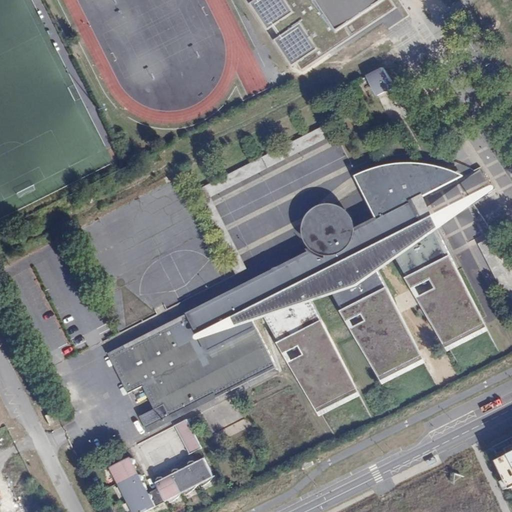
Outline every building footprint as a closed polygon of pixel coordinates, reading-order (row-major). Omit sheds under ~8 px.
[(254,0),(250,3),(268,30),(273,27),(279,37),(274,40),(292,66),(297,63),(302,71),(398,8),(392,0),(254,0)] [(383,67),(367,75),(378,95),(387,91),(388,93),(390,92),(397,103),(405,99),(383,67)] [(213,198),(334,137),(327,125),(197,192),(237,275),(248,269),(213,198)] [(337,172),(350,167),(344,153),(335,157),(331,148),(322,152),(328,166),(333,164),(337,172)] [(298,186),(308,183),(308,182),(316,179),(310,160),(295,165),(298,171),(293,173),(298,186)] [(459,164),(455,172),(465,176),(468,168),(459,164)] [(308,249),(312,252),(316,256),(321,258),(329,259),(327,270),(299,283),(289,264),(278,267),(276,268),(277,271),(265,280),(259,286),(254,291),(254,292),(242,298),(239,294),(226,300),(233,313),(192,333),(185,318),(183,319),(125,347),(124,345),(110,352),(130,392),(144,385),(162,376),(164,380),(146,389),(151,398),(161,393),(166,404),(156,408),(142,415),(148,426),(216,393),(218,396),(277,367),(252,316),(261,313),(265,312),(287,351),(301,344),(306,353),(292,360),(320,409),(336,400),(326,384),(332,381),(337,391),(354,381),(311,296),(333,289),(350,319),(363,313),(366,319),(354,326),(384,378),(400,369),(393,353),(397,351),(401,359),(420,351),(377,266),(396,254),(415,286),(428,279),(431,286),(419,294),(449,345),(465,337),(456,320),(461,318),(466,326),(482,318),(435,226),(429,230),(415,201),(463,177),(448,172),(431,167),(414,166),(395,167),(375,170),(359,177),(379,217),(354,230),(353,223),(349,214),(341,208),(331,206),(321,208),(311,215),(308,222),(307,230),(308,239),(313,245),(310,248),(308,249)] [(304,228),(305,205),(291,204),(290,227),(304,228)] [(511,307),(511,259),(496,235),(480,243),(511,307)] [(316,256),(312,252),(289,264),(299,283),(327,270),(329,259),(321,258),(316,256)] [(277,271),(276,268),(181,316),(183,319),(185,318),(192,333),(233,313),(226,300),(239,294),(242,298),(254,292),(254,291),(259,286),(265,280),(277,271)] [(486,325),(482,318),(466,326),(461,318),(456,320),(465,337),(486,325)] [(424,358),(420,351),(401,359),(397,351),(393,353),(400,369),(424,358)] [(162,376),(144,385),(146,389),(164,380),(162,376)] [(326,384),(336,400),(357,388),(354,381),(337,391),(332,381),(326,384)] [(149,430),(218,396),(216,393),(148,426),(149,430)] [(161,393),(151,398),(156,408),(166,404),(161,393)] [(189,419),(176,425),(191,454),(203,448),(189,419)] [(511,451),(511,455),(501,461),(511,486),(511,448),(511,449),(511,451)] [(141,472),(138,472),(134,464),(136,462),(136,460),(134,458),(131,458),(130,457),(113,467),(134,511),(142,511),(215,476),(205,457),(196,461),(194,460),(192,459),(190,462),(190,464),(180,469),(178,467),(176,467),(174,469),(174,472),(165,477),(162,475),(159,476),(159,480),(158,481),(160,486),(149,492),(143,479),(144,477),(143,474),(141,472)]
